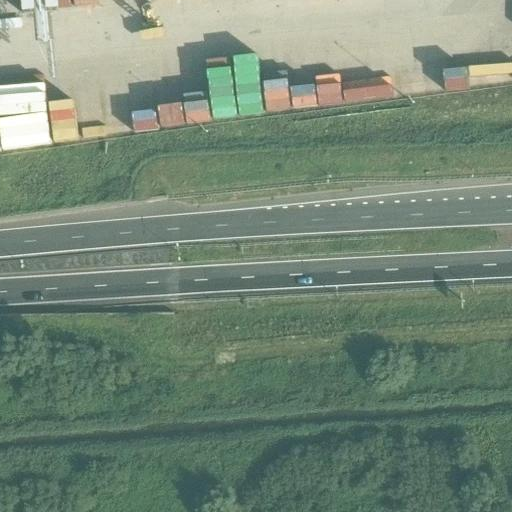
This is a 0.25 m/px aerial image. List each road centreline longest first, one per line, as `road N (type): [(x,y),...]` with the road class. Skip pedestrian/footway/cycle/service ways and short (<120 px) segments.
road 1 (trunk): [(511,211),(0,245)]
road 2 (trunk): [(0,294),(511,264)]
